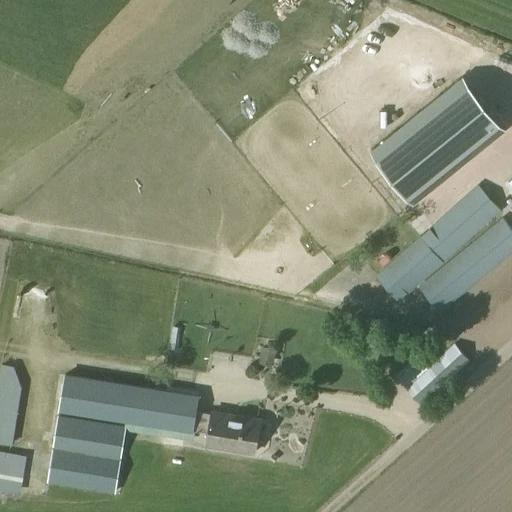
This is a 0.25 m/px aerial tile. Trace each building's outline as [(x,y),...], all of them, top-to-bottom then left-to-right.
[(502,131),(457,81),(370,160),(415,210),(502,131)] [(477,185),(374,276),(397,302),(500,211),(477,185)] [(511,230),(502,218),(418,287),(439,313),(511,253),(511,230)] [(511,257),(456,304),(477,330),(511,302),(511,257)] [(369,342),(374,352),(392,343),(387,332),(369,342)] [(261,341),(257,365),(272,367),(275,343),(261,341)] [(420,405),(468,360),(453,344),(405,389),(420,405)] [(0,364),(0,445),(2,445),(14,367),(0,364)] [(65,374),(59,407),(192,431),(193,430),(208,433),(206,446),(254,454),(260,421),(212,412),(211,415),(196,413),(198,397),(65,374)] [(58,415),(47,481),(114,493),(125,427),(58,415)] [(0,494),(3,495),(10,452),(0,449),(0,494)]
